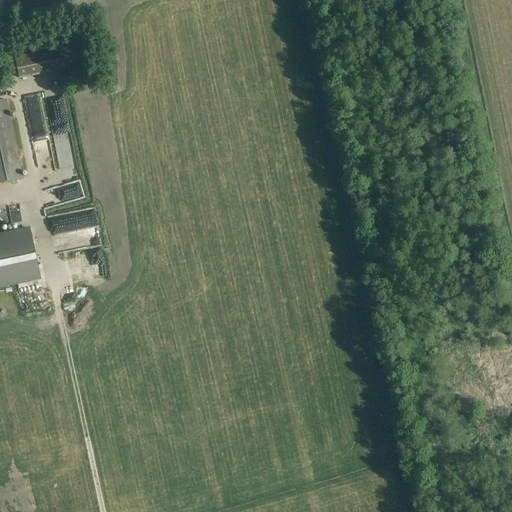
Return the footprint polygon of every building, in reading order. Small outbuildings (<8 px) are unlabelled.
[(14,54),(16,64),(19,78),(78,65),(72,41),(14,54)] [(45,100),(28,103),(34,134),(46,132),(48,141),(35,143),(37,154),(47,152),(48,157),(55,155),(57,166),(60,165),(58,154),(70,152),(70,155),(74,154),(62,91),(44,94),(45,100)] [(0,184),(22,179),(5,100),(0,101),(0,184)] [(68,187),(68,188),(63,190),(68,202),(84,197),(79,183),(68,187)] [(0,234),(0,289),(18,286),(41,281),(30,228),(0,234)]
